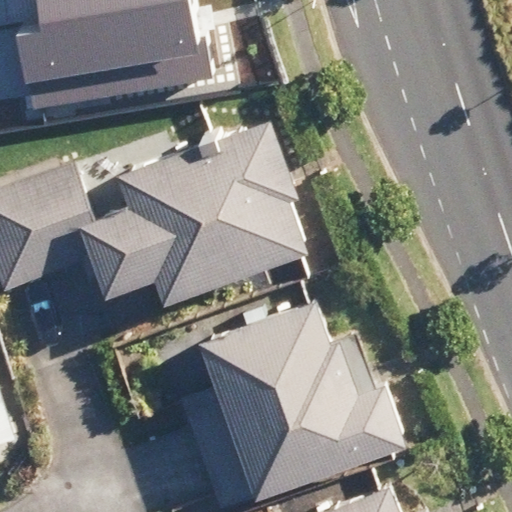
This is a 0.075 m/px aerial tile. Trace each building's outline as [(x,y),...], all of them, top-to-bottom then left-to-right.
[(188,0),(37,0),(42,35),(15,35),(30,110),(211,80),(207,38),(195,42),(188,0)] [(154,295),(312,238),(266,110),(211,130),(217,145),(196,152),(193,143),(110,173),(121,203),(97,212),(75,152),(0,179),(0,284),(0,285),(83,256),(96,292),(147,274),(154,295)] [(220,504),(409,431),(387,374),(356,386),(334,330),(324,334),(308,292),(194,337),(197,344),(164,357),(190,423),(127,447),(152,511),(161,511),(215,491),(220,504)] [(0,444),(16,439),(0,388),(0,444)] [(399,511),(384,476),(298,511),(399,511)]
